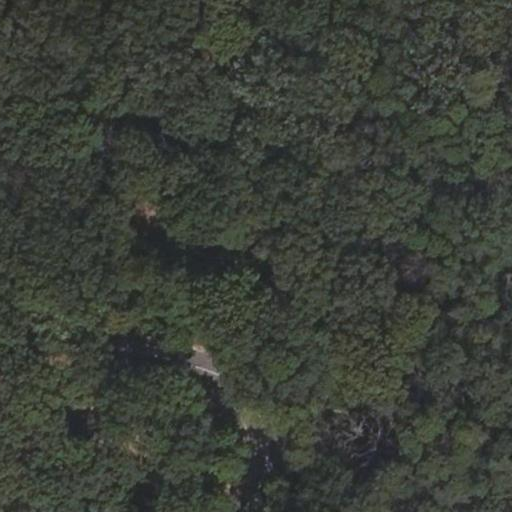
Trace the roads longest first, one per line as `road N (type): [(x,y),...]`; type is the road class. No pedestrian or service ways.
road 1 (tertiary): [(0,319),(202,371),(235,393),(253,423),(260,462),(237,511)]
road 2 (track): [(30,511),(137,433),(235,393)]
